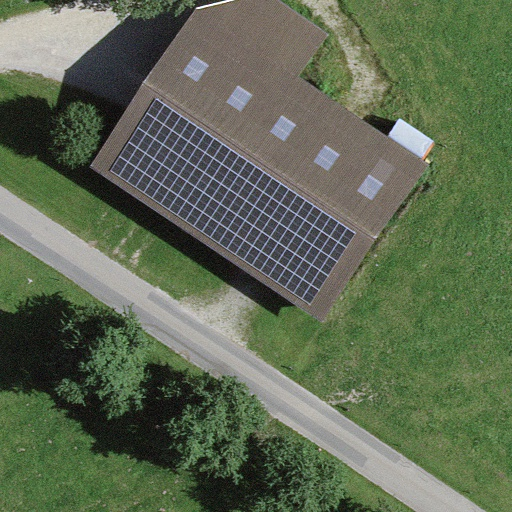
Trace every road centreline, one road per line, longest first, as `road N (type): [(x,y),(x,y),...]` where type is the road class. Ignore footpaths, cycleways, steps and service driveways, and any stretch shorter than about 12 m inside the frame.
road 1 (unclassified): [(445,511),(0,226)]
road 2 (track): [(169,0),(0,51)]
